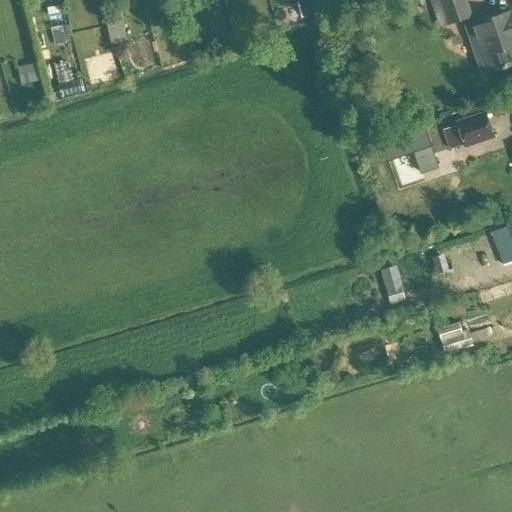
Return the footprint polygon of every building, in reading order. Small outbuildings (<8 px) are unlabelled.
[(464,0),(428,0),(439,29),(471,18),(464,0)] [(472,25),(488,73),(511,65),(511,56),(507,42),(511,40),(511,14),(511,12),(472,25)] [(84,51),(117,45),(112,19),(79,25),(84,51)] [(496,139),(487,111),(456,122),(465,149),(496,139)] [(431,127),(388,139),(392,153),(420,146),(422,155),(437,150),(431,127)] [(511,224),(492,231),(504,265),(511,262),(511,224)] [(447,349),(496,341),(494,328),(469,332),(468,321),(443,325),(447,349)]
